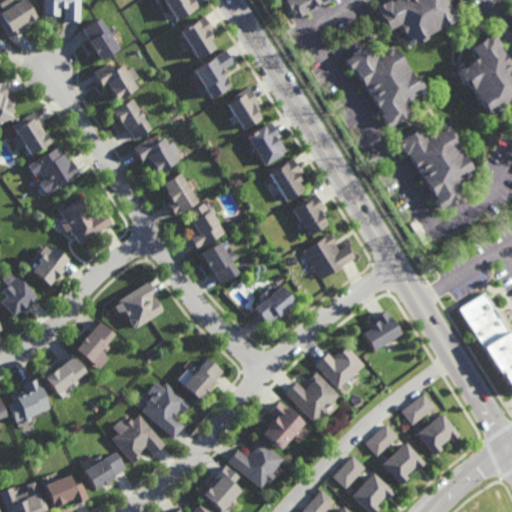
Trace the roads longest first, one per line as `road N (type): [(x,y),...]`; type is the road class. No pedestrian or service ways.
road 1 (tertiary): [(511,450),(231,0)]
road 2 (residential): [(266,368),(198,303),(48,69)]
road 3 (residential): [(399,267),(318,321),(266,368),(175,476),(125,511)]
road 4 (residential): [(152,234),(104,267),(35,344),(0,362)]
